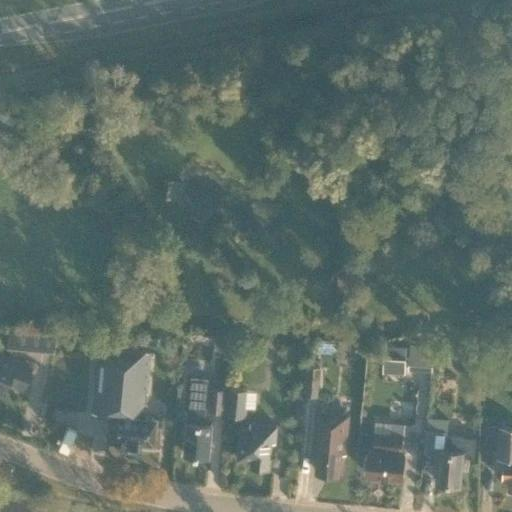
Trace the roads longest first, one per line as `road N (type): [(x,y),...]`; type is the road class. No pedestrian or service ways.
road 1 (tertiary): [(281,511),(102,483),(0,447)]
road 2 (primary): [(0,34),(171,0)]
